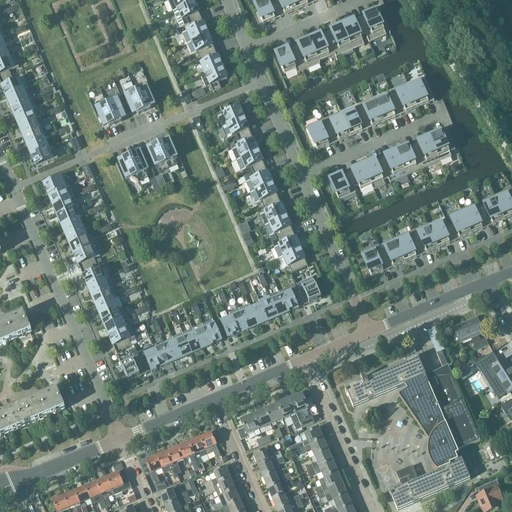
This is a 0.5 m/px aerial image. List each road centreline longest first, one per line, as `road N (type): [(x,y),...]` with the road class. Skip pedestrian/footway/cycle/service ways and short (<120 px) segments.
road 1 (residential): [(262,83),(11,189)]
road 2 (residential): [(119,439),(11,189)]
road 3 (residential): [(368,332),(301,176)]
road 4 (residential): [(371,511),(305,359)]
road 5 (residential): [(301,176),(438,117)]
road 6 (residential): [(247,49),(364,0)]
road 7 (residential): [(368,332),(482,283)]
road 8 (residential): [(211,398),(261,511)]
